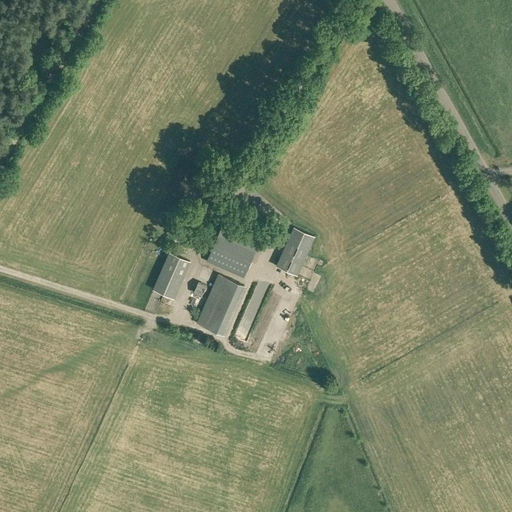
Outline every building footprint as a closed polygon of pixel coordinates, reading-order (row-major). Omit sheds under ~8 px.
[(207,206),(215,190),(199,183),(203,174),(188,167),(180,184),(188,188),(185,196),(191,199),(191,200),(198,203),(198,202),(207,206)] [(261,234),(224,218),(206,259),(243,275),(261,234)] [(183,243),(191,235),(175,219),(167,227),(183,243)] [(294,227),(275,266),(295,275),(313,237),(294,227)] [(169,251),(152,288),(171,297),(188,260),(169,251)] [(218,272),(196,322),(217,330),(238,281),(218,272)] [(309,324),(303,328),(307,335),(313,331),(309,324)]
